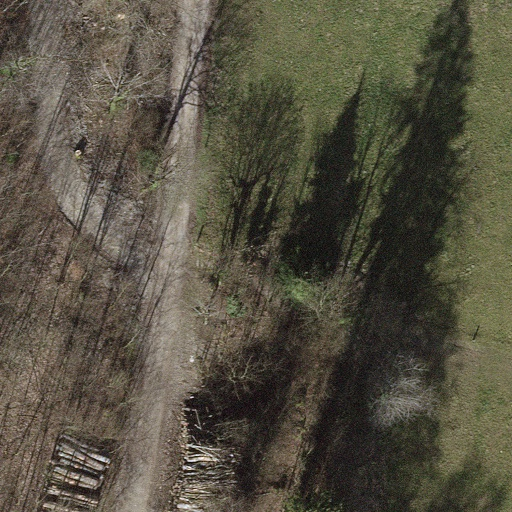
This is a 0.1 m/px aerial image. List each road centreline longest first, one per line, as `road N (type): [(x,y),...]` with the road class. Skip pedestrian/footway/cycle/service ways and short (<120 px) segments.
road 1 (track): [(196,0),(172,268)]
road 2 (track): [(133,511),(172,268)]
